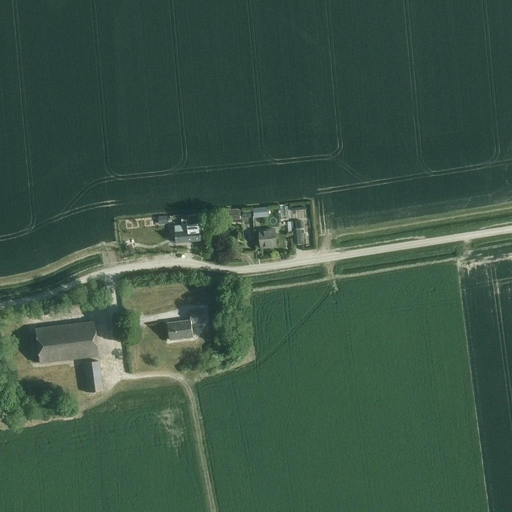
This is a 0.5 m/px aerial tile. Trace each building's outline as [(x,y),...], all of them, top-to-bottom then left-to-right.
[(267,207),(253,209),(254,217),(268,216),(267,207)] [(304,207),(296,208),(297,220),(305,220),(304,207)] [(241,218),(241,209),(230,210),(231,219),(241,218)] [(182,225),(175,226),(176,243),(189,242),(187,225),(187,224),(186,214),(181,215),(182,225)] [(201,241),(200,224),(199,215),(188,216),(189,224),(187,224),(187,225),(189,242),(201,241)] [(296,221),(287,222),(288,232),(292,232),(292,229),(296,229),(296,221)] [(261,248),(277,246),(275,229),(259,231),(261,248)] [(191,324),(205,322),(203,309),(189,311),(190,320),(168,323),(170,340),(193,337),(191,324)] [(39,363),(97,356),(93,322),(34,329),(39,363)] [(87,393),(102,391),(98,361),(83,363),(87,393)]
